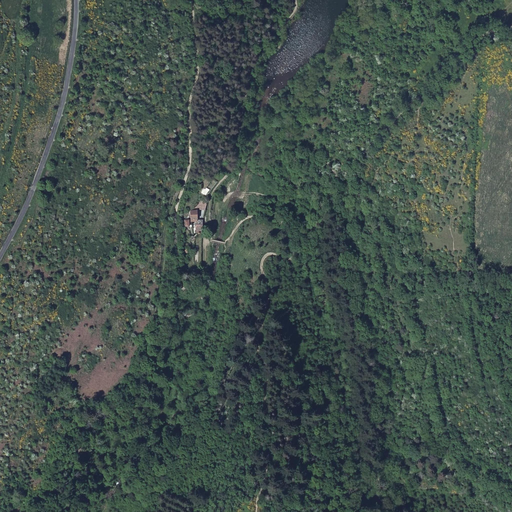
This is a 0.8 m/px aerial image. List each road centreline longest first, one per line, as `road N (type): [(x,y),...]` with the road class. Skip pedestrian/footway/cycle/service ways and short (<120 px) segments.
road 1 (track): [(191,0),(199,65),(175,233),(188,287),(202,276),(209,239)]
road 2 (track): [(280,220),(294,251),(288,260),(268,253),(261,267),(269,294),(259,343),(257,511)]
road 3 (secondary): [(76,0),(63,101),(0,256)]
